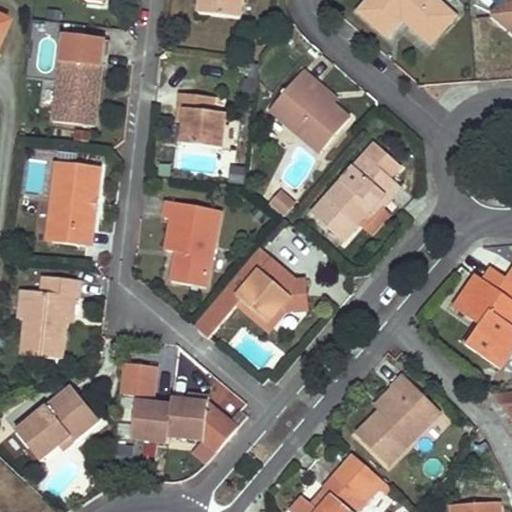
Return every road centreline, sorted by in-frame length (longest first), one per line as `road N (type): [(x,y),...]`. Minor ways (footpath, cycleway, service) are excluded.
road 1 (residential): [(151,0),(118,282),(269,410)]
road 2 (residential): [(441,133),(327,31),(305,0)]
road 3 (residential): [(395,322),(486,406),(511,447)]
road 4 (residential): [(367,294),(269,410)]
road 5 (residential): [(297,435),(395,322)]
road 6 (residential): [(395,322),(476,210)]
road 7 (residential): [(269,410),(175,506)]
road 8 (residential): [(453,192),(367,294)]
